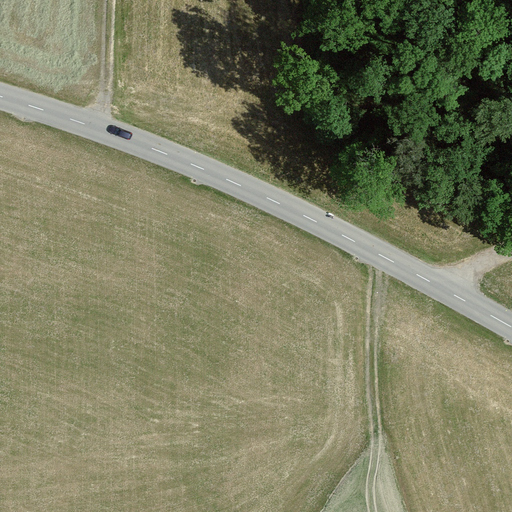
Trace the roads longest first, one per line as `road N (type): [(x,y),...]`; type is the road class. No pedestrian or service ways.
road 1 (tertiary): [(511,330),(219,180),(0,99)]
road 2 (track): [(111,0),(103,137)]
